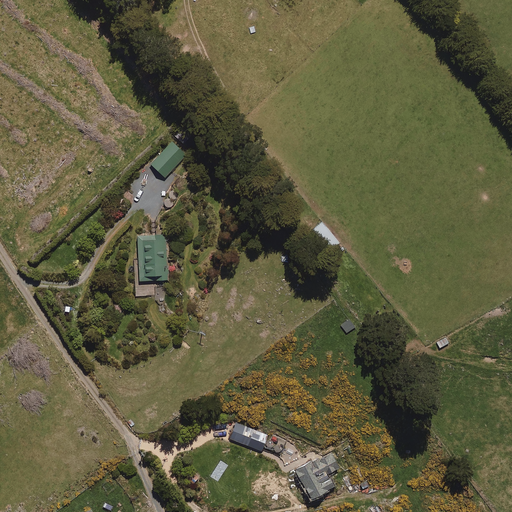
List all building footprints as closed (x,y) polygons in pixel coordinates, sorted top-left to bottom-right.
[(193,135),(184,126),(175,135),(184,144),(193,135)] [(187,154),(172,141),(151,164),(166,177),(187,154)] [(340,242),(323,222),(313,230),(330,250),(340,242)] [(166,235),(139,236),(140,281),(168,280),(166,235)] [(355,327),(351,320),(342,325),(346,333),(355,327)] [(445,336),(436,343),(441,350),(450,343),(445,336)] [(268,435),(236,423),(230,439),(262,451),(268,435)] [(259,466),(252,463),(255,455),(220,442),(213,461),(247,474),(249,471),(256,474),(259,466)] [(343,468),(332,449),(294,470),(312,502),(337,488),(330,475),(343,468)] [(200,478),(194,471),(186,478),(191,485),(200,478)]
